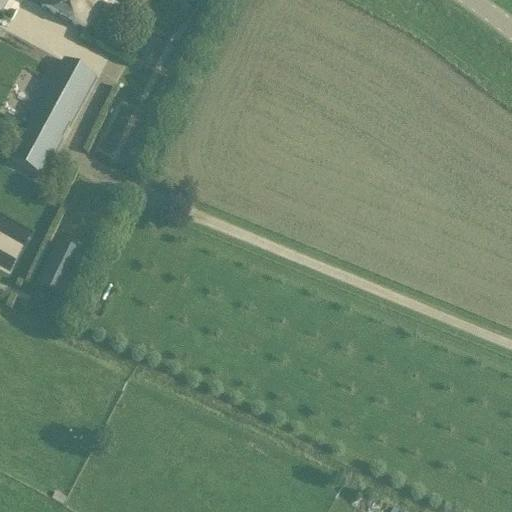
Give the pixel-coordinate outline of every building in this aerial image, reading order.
[(45,0),(41,8),(87,33),(104,0),(45,0)] [(92,89),(111,97),(125,62),(106,54),(92,89)] [(41,180),(96,78),(67,62),(9,162),(41,180)] [(0,264),(14,271),(33,230),(0,214),(0,264)] [(34,300),(62,312),(82,267),(51,255),(34,300)]
